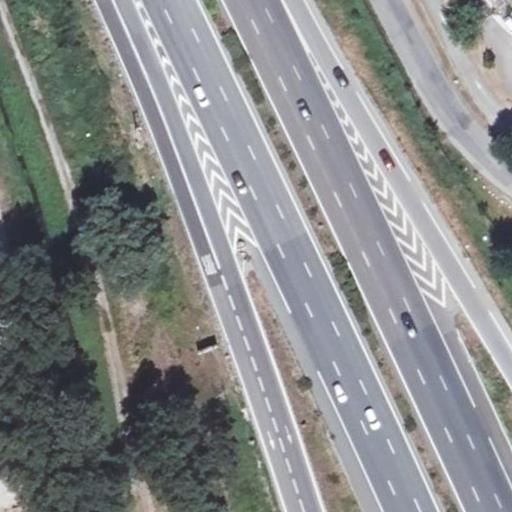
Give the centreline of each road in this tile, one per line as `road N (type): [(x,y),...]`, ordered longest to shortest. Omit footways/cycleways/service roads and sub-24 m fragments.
road 1 (motorway): [(162,0),(411,511)]
road 2 (motorway): [(489,511),(250,3)]
road 3 (motorway): [(113,0),(312,511)]
road 4 (track): [(0,9),(106,320),(147,511)]
road 5 (motorway): [(511,378),(326,55),(250,3)]
road 6 (unclassified): [(511,185),(465,143),(392,0)]
